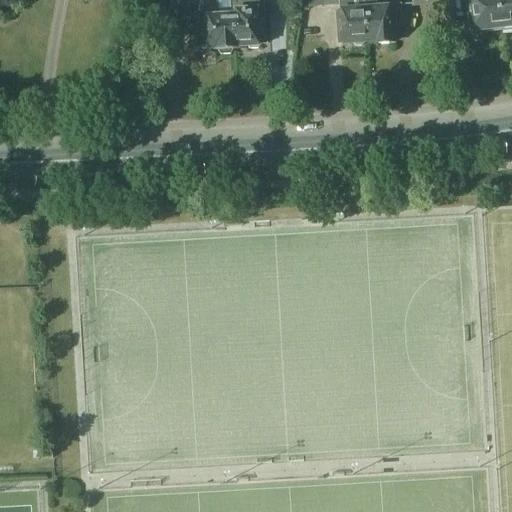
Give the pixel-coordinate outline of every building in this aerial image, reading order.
[(190,0),(171,0),(168,14),(185,19),(190,0)] [(199,18),(195,36),(195,49),(199,49),(199,51),(216,50),(218,50),(221,55),(231,55),(233,49),(235,49),(231,0),(217,0),(218,17),(199,18)] [(231,0),(235,49),(243,49),(249,48),(251,51),(258,51),(261,48),(265,48),(263,13),(264,13),(263,0),(231,0)] [(368,40),(365,0),(340,0),(343,42),(354,41),(358,44),(364,44),(366,40),(368,40)] [(369,43),(394,42),(392,25),(404,24),(403,2),(390,3),(390,5),(378,6),(377,0),(365,0),(368,40),(369,43)] [(411,0),(412,5),(436,5),(436,1),(435,0),(470,0),(475,32),(475,33),(489,31),(492,34),(504,33),(499,0),(411,0)] [(511,0),(499,0),(504,33),(511,31),(511,0)]
